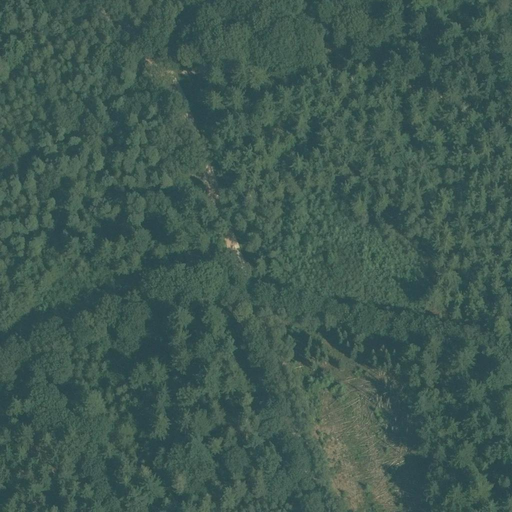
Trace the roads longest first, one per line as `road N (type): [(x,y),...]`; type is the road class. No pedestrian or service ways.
road 1 (track): [(167,83),(212,190),(316,511)]
road 2 (track): [(167,83),(186,69),(360,68),(511,120)]
road 3 (track): [(235,0),(292,36),(343,52),(373,41),(470,49),(487,52),(511,78)]
road 4 (track): [(252,310),(511,361)]
road 5 (track): [(0,356),(240,252)]
